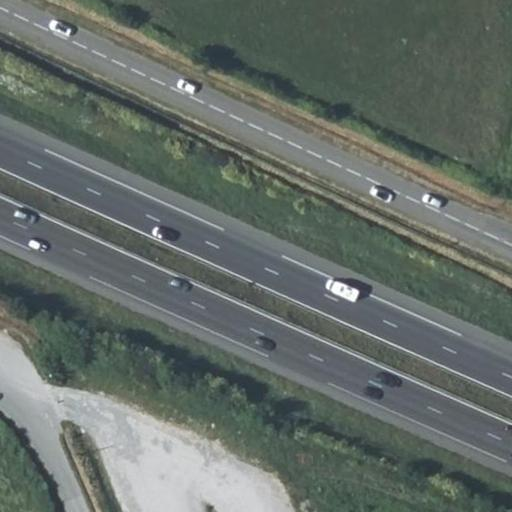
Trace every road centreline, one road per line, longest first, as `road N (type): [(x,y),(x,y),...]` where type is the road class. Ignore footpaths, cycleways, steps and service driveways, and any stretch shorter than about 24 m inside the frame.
road 1 (tertiary): [(0,6),(511,244)]
road 2 (trunk): [(511,377),(0,149)]
road 3 (trunk): [(0,216),(511,443)]
